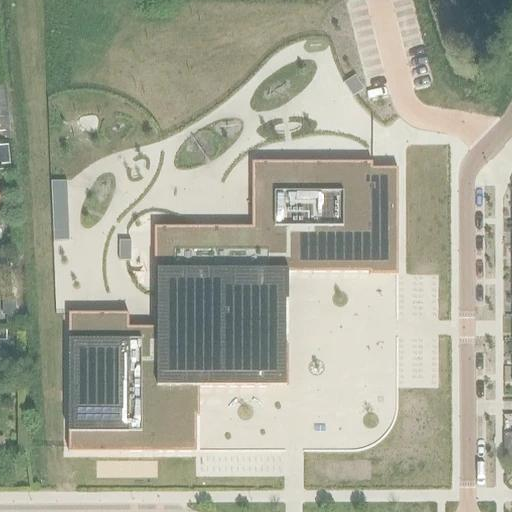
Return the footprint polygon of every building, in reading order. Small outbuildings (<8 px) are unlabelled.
[(369,44),(177,48),(177,79),(208,79),(209,118),(243,117),(242,83),(288,82),(288,78),(303,78),(304,139),(341,138),(340,74),(369,74),(369,44)] [(347,82),(343,84),(352,98),(364,90),(355,77),(347,82)] [(0,143),(0,173),(12,172),(9,142),(0,143)] [(68,315),(68,453),(196,453),(196,417),(199,417),(199,389),(288,388),(288,347),(285,346),(285,303),(288,302),(288,274),(369,273),(369,276),(396,276),(397,276),(397,170),(372,170),(372,164),(252,164),(251,207),(254,207),(254,228),(198,228),(187,228),(154,228),(153,293),(153,297),(153,329),(128,329),(128,315),(68,315)] [(67,181),(51,182),(53,242),(69,242),(67,181)] [(0,204),(9,199),(2,188),(0,188),(0,204)] [(119,242),(119,262),(131,262),(131,242),(119,242)] [(14,325),(14,316),(6,316),(6,325),(14,325)]
